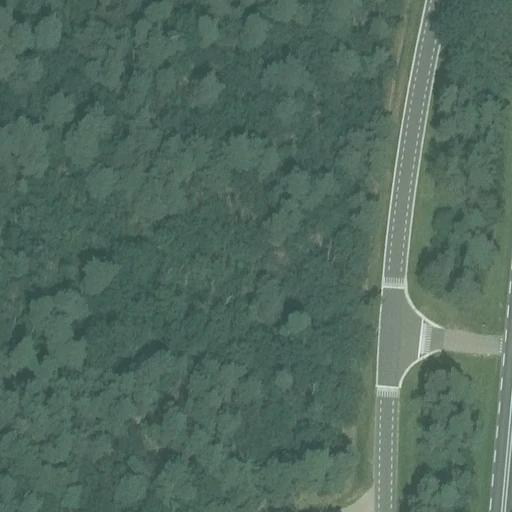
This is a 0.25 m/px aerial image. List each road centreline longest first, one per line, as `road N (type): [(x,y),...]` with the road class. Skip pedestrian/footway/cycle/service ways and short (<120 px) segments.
road 1 (tertiary): [(389,332),(437,0)]
road 2 (tertiary): [(385,511),(389,332)]
road 3 (unclassified): [(389,332),(511,348)]
